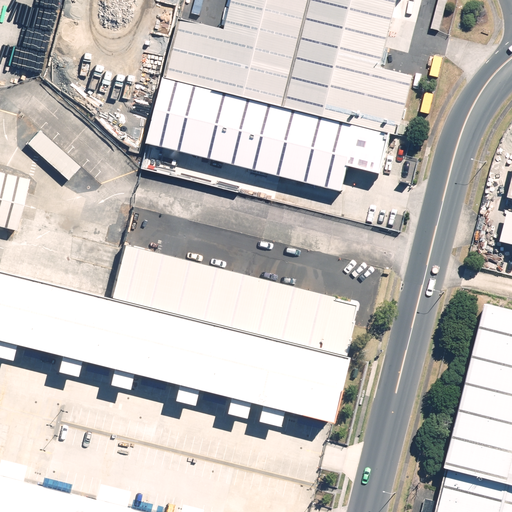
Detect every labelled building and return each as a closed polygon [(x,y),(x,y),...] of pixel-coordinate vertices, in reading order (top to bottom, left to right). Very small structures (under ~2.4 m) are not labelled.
[(182,18),(167,78),(152,143),(345,189),(351,164),(383,172),(392,132),(400,134),(414,76),(380,68),(396,0),(234,0),(228,29),(182,18)] [(33,128),(18,114),(12,121),(27,134),(33,128)] [(75,174),(81,167),(39,131),(28,143),(70,179),(75,174)] [(94,179),(82,169),(72,181),(84,191),(94,179)] [(26,177),(0,171),(0,228),(13,232),(26,177)] [(359,300),(124,244),(111,296),(346,352),(359,300)] [(0,340),(331,422),(346,352),(111,296),(0,268),(0,340)] [(436,511),(511,511),(511,305),(494,300),(436,511)] [(113,511),(0,484),(0,511),(113,511)]
